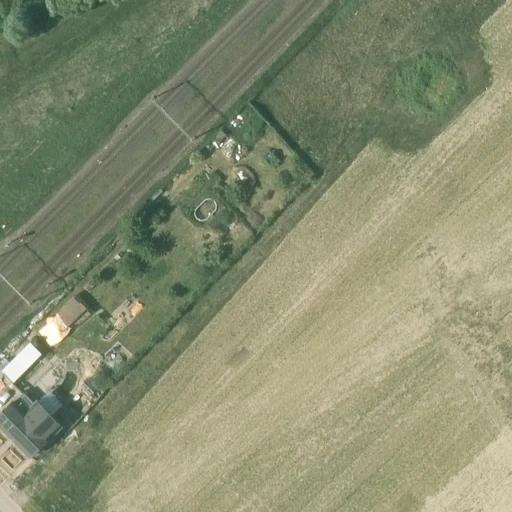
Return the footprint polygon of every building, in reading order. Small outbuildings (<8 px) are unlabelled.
[(106,377),(162,326),(143,306),(106,341),(101,335),(83,352),(106,377)] [(67,335),(66,333),(63,331),(65,329),(60,323),(55,318),(39,332),(51,345),(55,341),(57,344),(67,335)] [(4,375),(12,383),(42,355),(33,346),(4,375),(4,376),(4,375)] [(74,413),(94,395),(82,382),(62,400),(74,413)] [(23,393),(13,403),(12,402),(0,414),(0,427),(30,458),(61,427),(36,402),(34,404),(23,393)]
